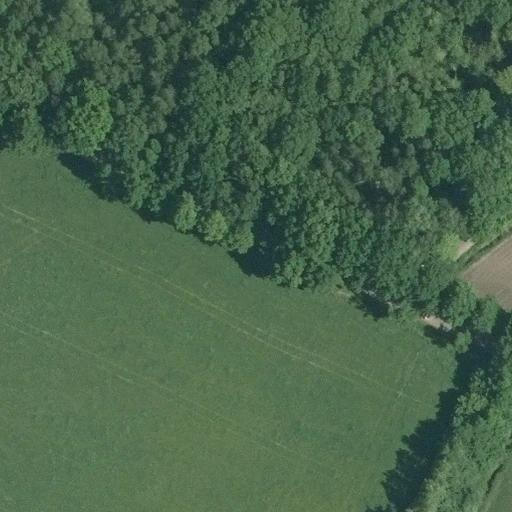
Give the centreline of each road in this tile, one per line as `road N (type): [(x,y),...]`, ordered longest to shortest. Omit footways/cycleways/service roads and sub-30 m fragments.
road 1 (unclassified): [(404,297),(0,104)]
road 2 (unclassified): [(404,297),(511,212)]
road 3 (unclassified): [(511,350),(404,297)]
